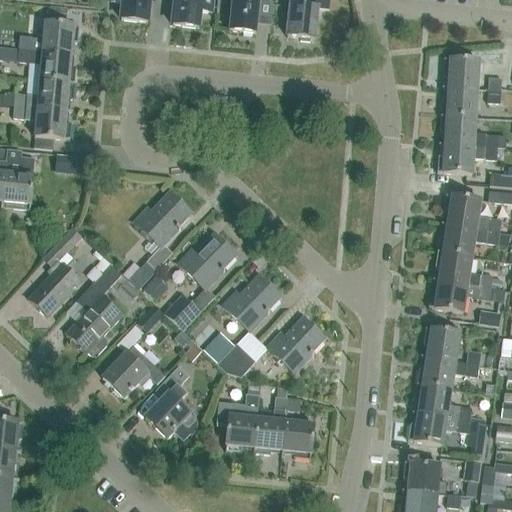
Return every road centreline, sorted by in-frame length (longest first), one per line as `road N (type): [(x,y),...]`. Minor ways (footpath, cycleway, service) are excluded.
road 1 (residential): [(384,98),(161,75),(138,89),(133,121),(133,150),(144,162),(214,171),(374,312)]
road 2 (residential): [(158,511),(0,363)]
road 3 (residential): [(374,312),(392,132),(384,98)]
road 4 (residential): [(350,511),(374,312)]
road 5 (residential): [(511,22),(372,6)]
